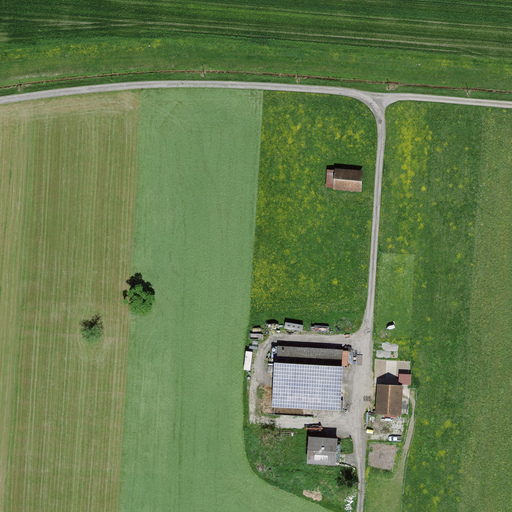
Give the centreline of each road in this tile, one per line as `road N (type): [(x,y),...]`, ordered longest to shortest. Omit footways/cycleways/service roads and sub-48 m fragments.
road 1 (track): [(0,101),(156,84),(511,106)]
road 2 (track): [(384,96),(358,428),(359,511)]
